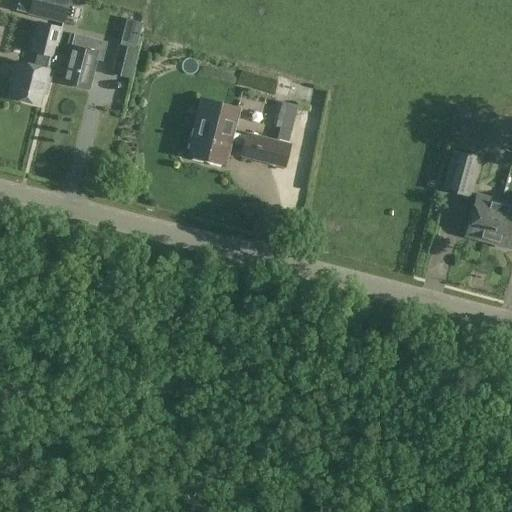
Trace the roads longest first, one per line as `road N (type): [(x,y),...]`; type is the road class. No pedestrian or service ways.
road 1 (unclassified): [(511,326),(0,189)]
road 2 (track): [(271,261),(225,369),(204,446),(198,511)]
